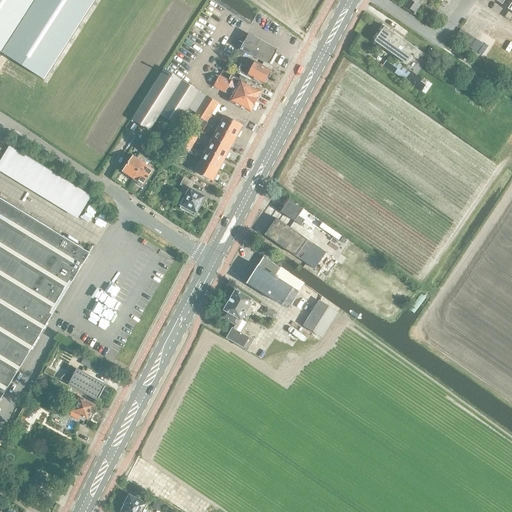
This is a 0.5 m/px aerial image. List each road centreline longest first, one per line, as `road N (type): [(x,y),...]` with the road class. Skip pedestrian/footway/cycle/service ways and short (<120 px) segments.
road 1 (primary): [(345,0),(212,261)]
road 2 (primary): [(212,261),(82,511)]
road 3 (unclassified): [(212,261),(0,118)]
